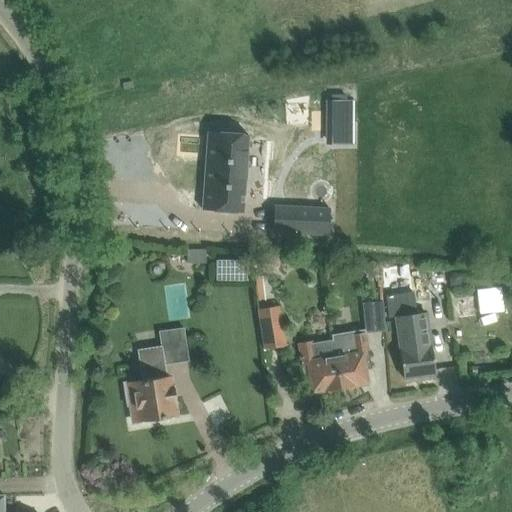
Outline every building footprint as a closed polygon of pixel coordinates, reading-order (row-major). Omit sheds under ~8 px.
[(352,98),(330,98),(331,142),(352,142),(352,98)] [(208,131),(203,209),(243,212),(248,134),(208,131)] [(294,207),(293,233),(329,234),(330,208),(294,207)] [(206,249),(188,248),(187,262),(206,262),(206,249)] [(262,259),(262,261),(262,263),(262,264),(263,266),(264,267),(265,268),(266,269),(268,270),(270,270),(271,270),(273,270),(275,270),(276,269),(277,268),(279,266),(279,265),(280,263),(280,261),(280,260),(279,258),(279,257),(278,255),(276,254),(275,253),(273,253),(272,252),(270,252),(269,252),(267,253),(266,254),(264,255),(263,256),(262,258),(262,259)] [(418,278),(417,259),(384,260),(385,279),(418,278)] [(450,268),(451,290),(464,290),(463,268),(450,268)] [(413,290),(385,294),(389,318),(395,317),(415,314),(416,314),(413,290)] [(379,301),(363,302),(365,332),(366,333),(386,331),(383,301),(379,301)] [(285,345),(278,305),(259,309),(265,348),(285,345)] [(415,314),(395,317),(401,358),(404,378),(435,374),(433,354),(432,346),(427,312),(415,314)] [(353,332),(332,335),(332,340),(335,356),(340,389),(368,384),(365,369),(371,368),(368,348),(366,333),(365,332),(353,334),(353,332)] [(312,341),(298,343),(301,359),(304,379),(310,378),(313,393),(340,389),(335,356),(332,340),(313,343),(312,341)] [(124,383),(128,404),(128,405),(129,405),(130,406),(132,418),(139,422),(176,416),(174,403),(176,402),(174,386),(171,386),(170,376),(166,376),(163,362),(164,361),(161,347),(141,350),(144,366),(142,367),(144,380),(124,383)]
